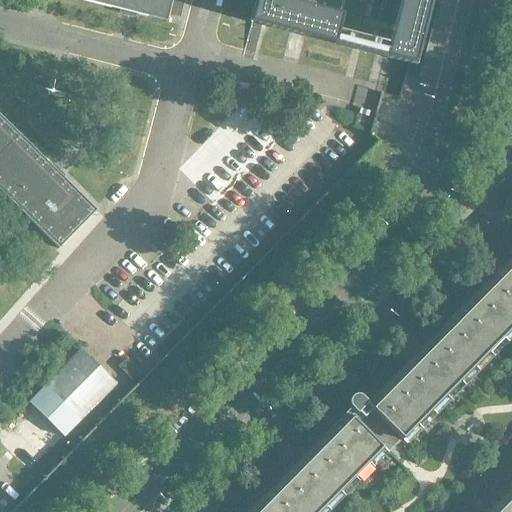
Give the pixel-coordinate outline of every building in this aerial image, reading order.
[(79,0),(119,10),(135,14),(165,22),(170,0),(79,0)] [(172,0),(169,15),(176,17),(180,0),(172,0)] [(430,0),(253,0),(248,23),(403,62),(414,65),(430,0)] [(56,171),(0,116),(0,192),(57,249),(95,210),(56,171)] [(508,511),(511,508),(511,264),(434,343),(370,408),(359,398),(359,397),(358,397),(356,396),(354,396),(353,396),(352,397),(351,398),(350,399),(350,400),(349,401),(349,403),(350,404),(350,405),(351,406),(363,418),(357,423),(351,416),(256,511),(508,511)] [(24,407),(59,441),(115,384),(80,350),(24,407)] [(117,366),(132,381),(140,373),(124,359),(117,366)]
